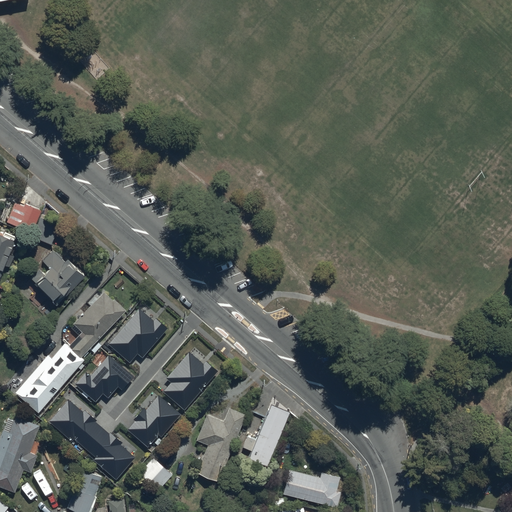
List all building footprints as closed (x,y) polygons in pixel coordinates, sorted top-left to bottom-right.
[(31,232),(40,210),(16,200),(7,222),(31,232)] [(39,217),(32,236),(51,244),(59,225),(39,217)] [(0,234),(0,275),(0,276),(17,236),(2,230),(0,234)] [(52,250),(43,261),(50,268),(44,275),(39,270),(30,279),(57,305),(86,275),(68,258),(65,262),(52,250)] [(47,354),(14,391),(38,412),(85,360),(82,357),(125,310),(113,299),(112,300),(103,291),(73,324),(85,335),(72,350),(65,343),(51,358),(47,354)] [(157,318),(154,321),(140,309),(110,344),(131,362),(138,354),(142,357),(168,328),(157,318)] [(166,378),(171,383),(164,391),(186,410),(219,372),(206,361),(204,364),(190,352),(166,378)] [(75,384),(96,401),(103,393),(108,398),(118,387),(121,390),(133,376),(108,355),(90,376),(85,372),(75,384)] [(128,431),(148,448),(159,435),(162,437),(181,415),(157,396),(128,431)] [(116,479),(136,457),(121,444),(122,443),(111,433),(110,434),(95,422),(96,420),(84,410),(83,411),(68,398),(48,420),(72,441),(73,439),(95,458),(94,460),(116,479)] [(290,412),(271,405),(249,459),(268,466),(290,412)] [(223,422),(206,415),(196,441),(208,446),(197,472),(219,482),(246,417),(229,409),(223,422)] [(9,431),(3,429),(0,436),(0,486),(15,492),(24,469),(31,471),(37,455),(30,452),(39,426),(14,416),(9,431)] [(154,458),(139,473),(157,490),(172,476),(154,458)] [(319,477),(289,469),(282,494),(337,508),(341,491),(337,489),(340,477),(320,472),(319,477)] [(88,511),(101,476),(83,470),(75,491),(67,489),(63,500),(68,502),(66,507),(81,511),(88,511)] [(125,511),(124,500),(109,501),(110,511),(112,511),(125,511)]
